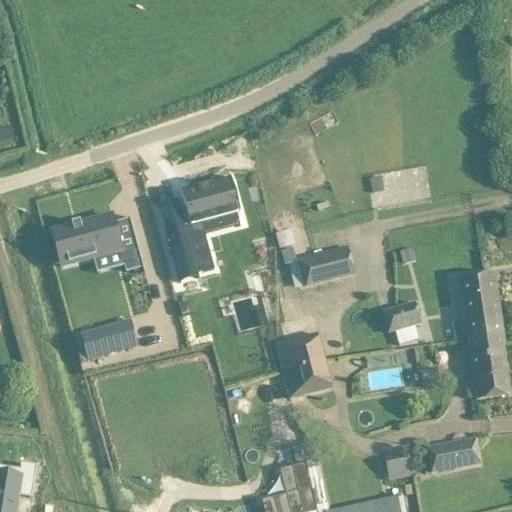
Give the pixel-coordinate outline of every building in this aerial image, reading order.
[(0,95),(0,150),(20,145),(6,94),(0,95)] [(189,224),(164,231),(179,285),(181,285),(180,280),(196,276),(197,280),(199,280),(198,276),(214,271),(201,225),(240,215),(230,180),(180,194),(185,213),(189,224)] [(111,218),(51,234),(61,269),(121,252),(111,218)] [(287,264),(294,289),(303,287),(305,288),(353,276),(346,246),(296,259),(297,262),(287,264)] [(412,250),(400,253),(402,263),(414,260),(412,250)] [(457,279),(467,341),(503,336),(493,274),(460,279),(457,279)] [(187,303),(178,306),(181,318),(190,316),(187,303)] [(381,313),(388,335),(420,325),(414,303),(381,313)] [(129,323),(81,337),(88,361),(136,348),(129,323)] [(276,346),(283,373),(324,363),(317,336),(276,346)] [(511,396),(503,336),(467,341),(476,403),(485,401),(511,397),(511,396)] [(324,363),(283,373),(290,401),(331,390),(324,363)] [(21,383),(0,388),(0,421),(29,414),(21,383)] [(140,410),(133,426),(145,432),(134,458),(166,471),(173,457),(200,468),(212,441),(184,429),(186,426),(153,412),(152,415),(140,410)] [(426,450),(431,475),(480,466),(476,441),(426,450)] [(410,477),(408,460),(384,463),(386,479),(410,477)] [(0,468),(0,511),(15,511),(18,498),(31,500),(36,469),(21,465),(20,471),(0,468)] [(402,511),(398,494),(328,511),(402,511)]
